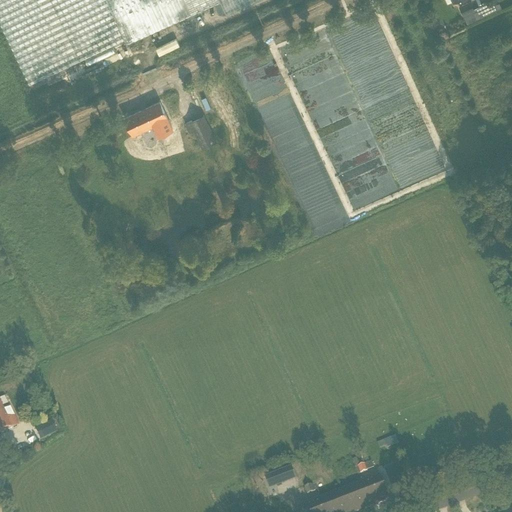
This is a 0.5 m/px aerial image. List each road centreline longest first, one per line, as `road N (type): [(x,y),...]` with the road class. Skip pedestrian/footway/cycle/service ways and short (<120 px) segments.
road 1 (unclassified): [(0,155),(343,0)]
road 2 (unknown): [(267,0),(156,48),(147,60),(157,84)]
